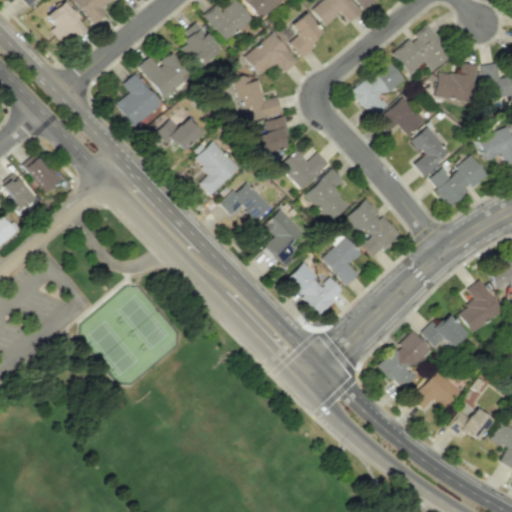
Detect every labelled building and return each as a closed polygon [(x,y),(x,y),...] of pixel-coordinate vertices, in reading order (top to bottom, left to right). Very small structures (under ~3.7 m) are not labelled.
[(51,26),(47,30),(56,40),(63,34),(70,41),(85,27),(60,0),(59,0),(42,16),(51,26)] [(71,0),(91,24),(104,13),(100,8),(109,0),(71,0)] [(199,14),(220,41),(248,19),(232,0),(229,0),(217,10),(212,4),(199,14)] [(278,0),(238,0),(257,20),(278,0)] [(318,0),(308,9),(321,25),(336,12),(345,22),(357,12),(345,0),(318,0)] [(351,0),(359,10),(372,0),(351,0)] [(319,30),(299,11),(286,25),(294,33),(284,43),(300,57),(310,46),(307,43),(319,30)] [(177,44),(197,66),(216,48),(191,20),(179,31),(185,38),(177,44)] [(428,70),(448,52),(423,24),(406,39),(404,38),(388,53),(406,74),(420,61),(428,70)] [(254,75),(272,61),(281,72),(293,62),(268,32),(239,56),(254,75)] [(160,98),(188,75),(165,47),(152,58),(148,54),(134,65),(160,98)] [(400,79),(384,59),(346,90),(368,117),(383,105),(375,95),(383,88),(386,91),(400,79)] [(473,64),(458,62),(456,74),(433,71),(430,96),(467,102),(473,64)] [(478,64),(482,97),(511,93),(511,76),(494,78),(493,62),(478,64)] [(119,82),(126,92),(111,103),(130,127),(157,105),(131,72),(119,82)] [(255,79),(246,81),(244,73),(230,77),(240,122),(278,113),(274,96),(260,99),(255,79)] [(383,133),(393,124),(404,135),(421,120),(399,96),(371,121),(383,133)] [(283,148),(279,131),(284,129),(281,115),(250,123),(259,154),(283,148)] [(177,151),(196,132),(183,118),(173,127),(165,118),(150,132),(159,141),(163,137),(177,151)] [(420,155),(410,163),(419,175),(446,153),(424,126),(407,140),(420,155)] [(501,165),(511,161),(511,149),(504,127),(473,137),(481,159),(497,154),(501,165)] [(188,155),(205,173),(195,183),(206,194),(234,168),(206,138),(188,155)] [(297,188),(325,163),(314,151),(303,161),(292,149),(275,164),(297,188)] [(58,179),(48,166),(43,169),(30,154),(17,164),(41,193),(58,179)] [(483,175),(467,155),(443,174),(438,167),(423,179),(445,206),(466,189),(483,175)] [(339,180),(328,168),(300,194),(326,221),(345,204),(330,188),(339,180)] [(0,192),(16,210),(30,197),(8,174),(0,181),(0,192)] [(215,204),(226,215),(236,205),(250,220),(265,205),(240,179),(215,204)] [(394,233),(375,213),(375,214),(360,198),(341,217),(361,237),(355,242),(369,257),(394,233)] [(258,225),(268,234),(258,245),(278,263),(291,249),(285,244),(298,230),(274,208),(258,225)] [(0,241),(12,230),(0,217),(0,241)] [(356,252),(339,236),(317,259),(343,285),(354,273),(345,264),(356,252)] [(511,258),(485,270),(493,288),(502,284),(511,308),(511,258)] [(325,277),(316,286),(309,278),(312,275),(300,263),(281,281),(313,314),(338,290),(325,277)] [(471,300),(453,312),(468,332),(498,310),(476,279),(463,289),(471,300)] [(430,346),(440,338),(448,346),(462,333),(444,313),(432,325),(428,320),(417,331),(430,346)] [(426,348),(408,330),(393,345),(392,345),(373,365),(398,390),(411,376),(405,369),(426,348)] [(420,408),(428,399),(442,410),(456,391),(430,370),(408,399),(420,408)] [(473,440),(488,420),(461,400),(443,425),(454,434),(457,429),(473,440)] [(495,462),(510,469),(511,464),(511,430),(495,422),(486,440),(502,447),(495,462)]
